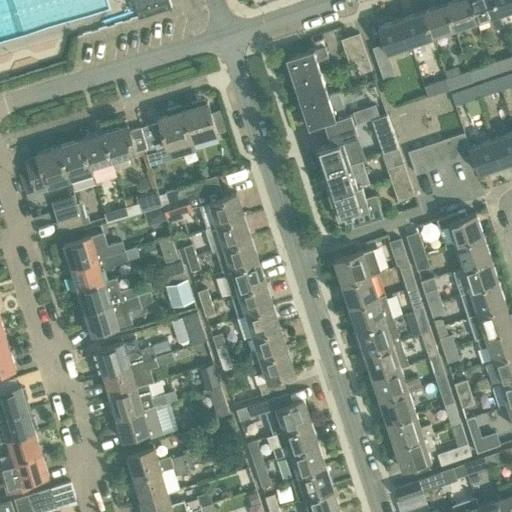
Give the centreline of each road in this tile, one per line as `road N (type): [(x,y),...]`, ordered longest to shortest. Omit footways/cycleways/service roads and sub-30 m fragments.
road 1 (residential): [(103,511),(0,174)]
road 2 (residential): [(376,511),(293,253)]
road 3 (residential): [(0,107),(221,31)]
road 4 (residential): [(293,253),(221,31)]
road 5 (residential): [(293,253),(485,196),(508,202)]
